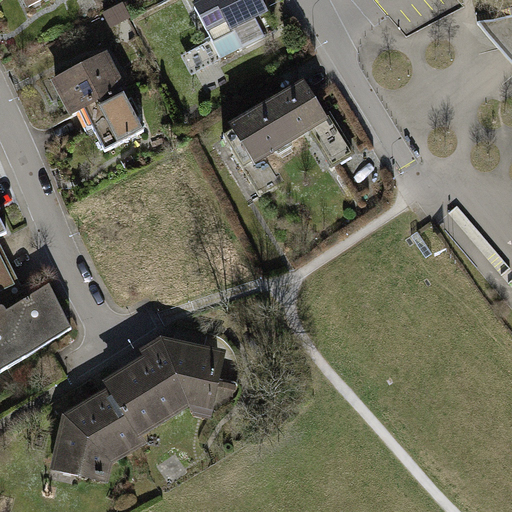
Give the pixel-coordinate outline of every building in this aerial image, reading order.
[(210,0),(195,8),(212,41),(182,57),(192,76),(266,38),(255,19),(266,13),(259,0),(210,0)] [(511,14),(478,23),(497,46),(511,43),(511,14)] [(82,110),(122,90),(104,56),(54,82),(72,115),(82,110)] [(254,164),(264,158),(274,152),(279,156),(293,147),(292,141),(310,130),(318,143),(324,140),(322,137),(332,131),(303,85),(232,128),(234,131),(254,164)] [(143,132),(122,90),(82,110),(104,152),(143,132)] [(332,131),(322,137),(324,140),(338,163),(353,154),(337,128),(332,131)] [(254,164),(234,131),(223,138),(259,197),(280,184),(264,158),(254,164)] [(0,254),(0,293),(16,286),(0,254)] [(0,374),(72,330),(60,309),(49,286),(0,316),(0,374)] [(212,418),(223,370),(222,351),(161,337),(138,351),(141,356),(101,382),(106,389),(61,417),(49,472),(108,485),(112,467),(149,446),(144,438),(190,409),(193,414),(212,418)]
